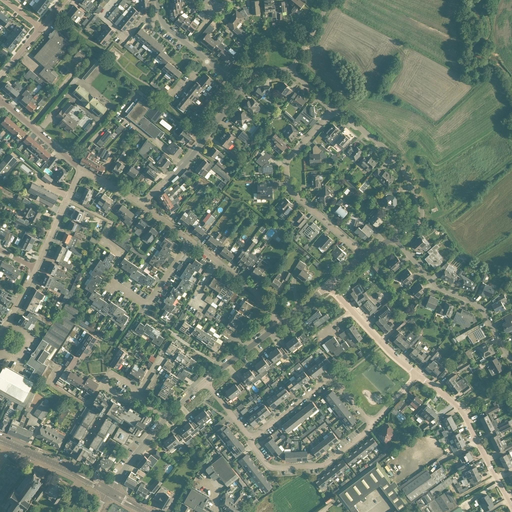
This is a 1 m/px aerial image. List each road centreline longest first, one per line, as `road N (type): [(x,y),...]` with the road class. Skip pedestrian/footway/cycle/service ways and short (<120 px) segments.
road 1 (residential): [(365,256),(288,187),(285,165),(335,108)]
road 2 (residential): [(392,238),(420,213),(409,176),(335,108)]
road 3 (unclassified): [(511,361),(473,302),(435,286),(392,238)]
road 4 (unclassified): [(511,507),(463,414),(418,372)]
road 5 (residential): [(143,205),(243,84)]
road 6 (unclassified): [(257,430),(327,376),(372,423)]
road 7 (unclassified): [(257,430),(269,465),(307,464),(372,423)]
road 8 (unclassified): [(418,372),(326,286)]
road 9 (residential): [(278,325),(260,299),(190,239)]
